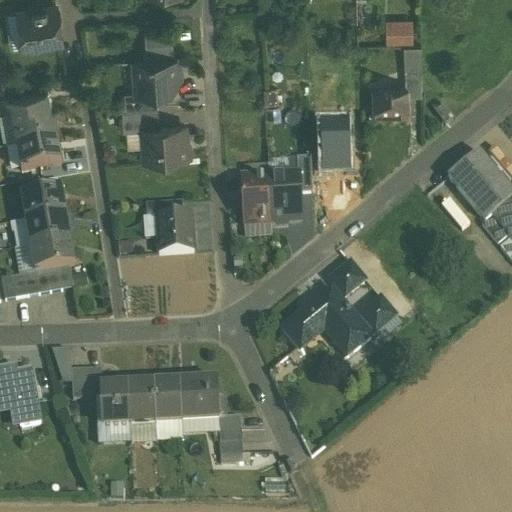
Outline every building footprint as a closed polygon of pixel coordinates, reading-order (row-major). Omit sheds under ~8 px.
[(55,6),(19,12),(25,49),(29,48),(33,51),(39,50),(42,46),(61,43),(55,6)] [(388,19),(389,43),(417,42),(416,18),(388,19)] [(421,46),(404,47),(405,71),(421,71),(421,46)] [(177,58),(133,61),(135,92),(135,93),(157,92),(170,91),(178,81),(177,58)] [(421,71),(405,71),(405,88),(407,88),(407,95),(422,95),(421,71)] [(405,88),(374,89),(375,124),(408,123),(407,95),(407,88),(405,88)] [(47,89),(8,96),(8,97),(12,122),(52,115),(47,89)] [(276,90),(265,90),(266,105),(277,104),(276,90)] [(157,92),(135,93),(135,92),(125,93),(126,108),(158,106),(157,92)] [(8,97),(0,98),(0,107),(3,124),(12,122),(8,97)] [(126,108),(122,108),(123,131),(142,130),(142,129),(159,128),(158,106),(126,108)] [(52,115),(12,122),(17,148),(56,141),(52,115)] [(348,123),(322,124),(324,171),(350,170),(348,123)] [(159,128),(142,129),(142,130),(144,161),(186,158),(185,143),(187,143),(186,126),(159,128)] [(56,141),(17,148),(22,174),(61,167),(56,141)] [(511,195),(479,155),(448,181),(485,226),(492,220),(508,240),(511,244),(511,195)] [(311,160),(297,161),(298,176),(299,176),(300,196),(312,196),(311,160)] [(268,166),(244,168),(245,180),(269,178),(268,166)] [(298,176),(269,178),(271,226),(302,224),(300,196),(299,176),(298,176)] [(245,180),(241,180),(243,228),(271,226),(269,178),(245,180)] [(61,191),(22,198),(26,224),(66,217),(61,191)] [(183,204),(147,207),(148,220),(156,219),(184,217),(183,204)] [(66,217),(26,224),(31,250),(70,243),(66,217)] [(184,217),(156,219),(159,258),(194,256),(192,217),(184,217)] [(508,240),(492,220),(485,226),(482,229),(498,248),(508,240)] [(26,224),(14,226),(14,227),(13,227),(17,252),(18,252),(31,250),(26,224)] [(70,243),(31,250),(36,276),(41,275),(52,273),(63,271),(75,269),(70,243)] [(511,266),(511,247),(509,244),(500,251),(511,266)] [(350,266),(329,283),(345,302),(365,285),(350,266)] [(75,269),(63,271),(67,292),(78,290),(75,269)] [(63,271),(52,273),(56,294),(67,292),(63,271)] [(52,273),(41,275),(44,296),(56,294),(52,273)] [(36,276),(30,277),(33,298),(44,296),(41,275),(36,276)] [(30,277),(18,279),(22,300),(33,298),(30,277)] [(18,279),(7,281),(11,302),(22,300),(18,279)] [(331,292),(281,333),(296,351),(320,331),(334,348),(341,342),(354,356),(372,341),(357,323),(331,292)] [(357,323),(372,341),(396,322),(381,304),(357,323)] [(3,372),(0,372),(0,413),(17,411),(20,430),(41,427),(32,373),(4,378),(3,372)] [(86,373),(71,374),(73,403),(88,402),(86,373)] [(101,373),(86,373),(88,402),(101,402),(101,389),(102,389),(101,373)] [(218,384),(180,386),(182,422),(220,420),(218,384)] [(180,386),(154,387),(156,424),(156,427),(182,426),(182,422),(180,386)] [(154,387),(128,388),(130,425),(156,424),(154,387)] [(102,389),(101,389),(101,402),(103,429),(130,428),(130,425),(128,388),(102,389)] [(241,421),(220,422),(220,429),(219,429),(219,434),(241,433),(241,421)] [(241,433),(219,434),(220,446),(242,445),(241,433)] [(242,445),(220,446),(221,459),(243,458),(242,445)]
